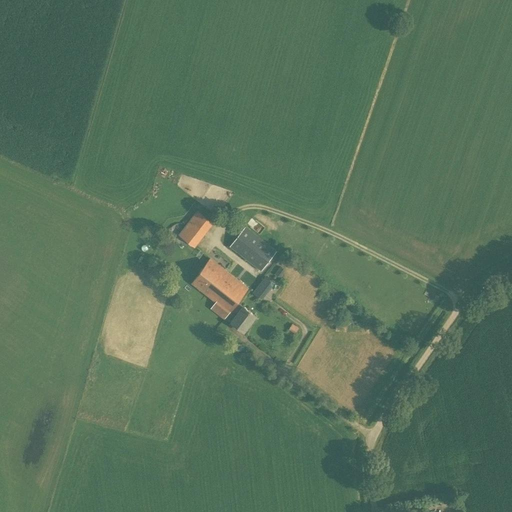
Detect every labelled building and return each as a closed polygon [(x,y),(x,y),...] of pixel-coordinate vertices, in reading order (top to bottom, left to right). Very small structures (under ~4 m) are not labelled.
[(202,239),(214,222),(205,216),(193,232),(202,239)] [(245,226),(229,246),(261,271),(277,251),(245,226)] [(195,246),(184,238),(172,253),(168,251),(162,259),(176,271),(195,246)] [(253,293),(262,300),(275,283),(266,276),(253,293)] [(245,332),(256,316),(243,306),(242,309),(237,305),(231,312),(236,316),(231,322),(245,332)] [(463,511),(461,501),(453,503),(454,507),(453,508),(454,511),(460,511),(461,511),(463,511)]
